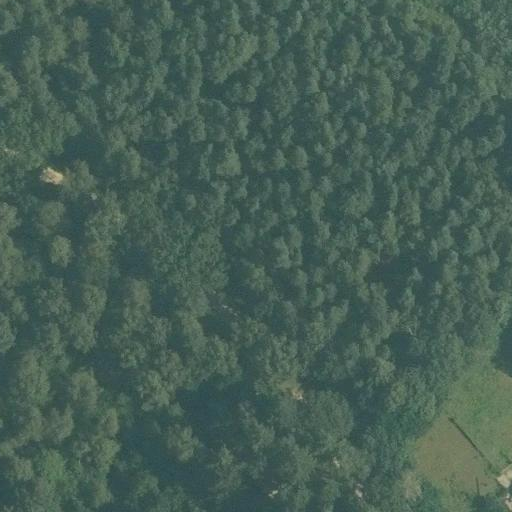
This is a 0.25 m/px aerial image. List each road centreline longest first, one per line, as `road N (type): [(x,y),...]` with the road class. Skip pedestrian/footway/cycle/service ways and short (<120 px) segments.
road 1 (unclassified): [(401,511),(366,459),(161,232),(0,133)]
road 2 (track): [(308,381),(378,275),(511,151)]
